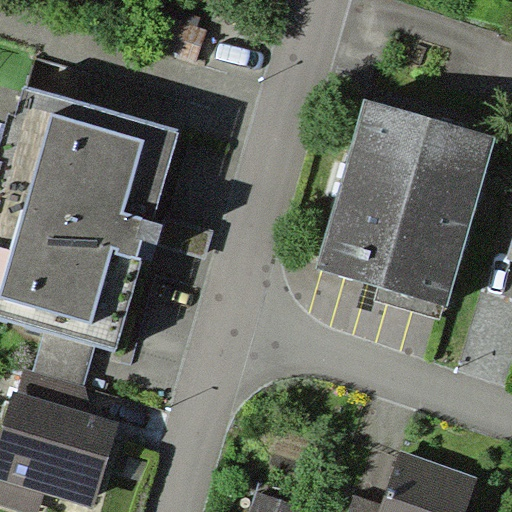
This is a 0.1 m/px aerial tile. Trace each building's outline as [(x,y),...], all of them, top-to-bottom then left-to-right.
[(89,0),(36,0),(116,28),(122,11),(89,0)] [(161,4),(152,28),(200,45),(209,20),(161,4)] [(178,130),(23,85),(0,166),(0,314),(117,349),(142,258),(151,261),(162,223),(153,221),(178,130)] [(493,137),(366,99),(318,262),(446,299),(493,137)] [(96,511),(120,435),(11,403),(0,440),(0,488),(81,511),(96,511)] [(339,511),(462,511),(470,491),(396,461),(380,500),(349,488),(339,511)] [(260,491),(252,511),(298,511),(301,505),(260,491)]
